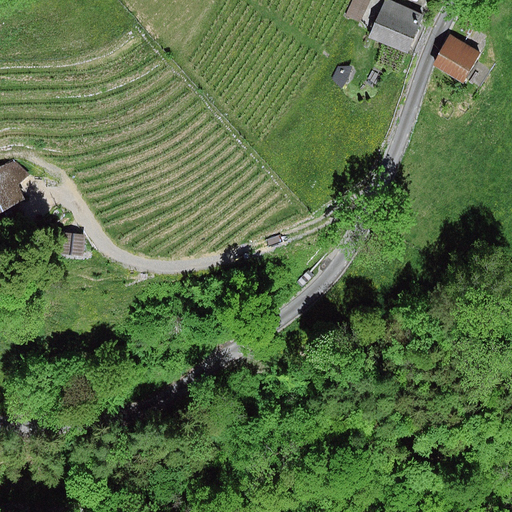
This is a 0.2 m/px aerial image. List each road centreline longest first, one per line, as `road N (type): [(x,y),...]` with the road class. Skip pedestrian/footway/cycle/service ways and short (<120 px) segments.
road 1 (track): [(455,0),(384,184),(340,261),(298,309),(150,407),(111,418),(0,425)]
road 2 (track): [(384,184),(276,241),(208,264),(158,267),(111,251),(46,168)]
